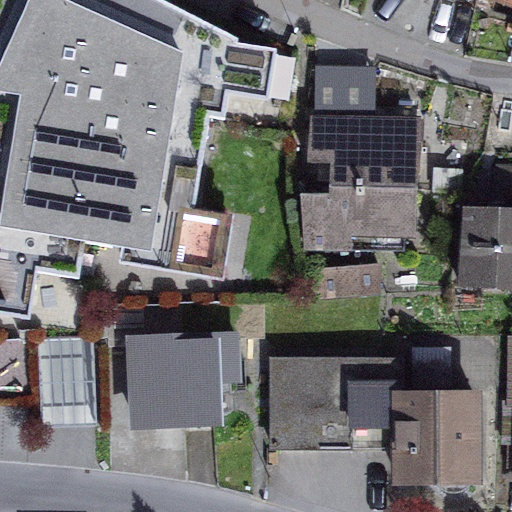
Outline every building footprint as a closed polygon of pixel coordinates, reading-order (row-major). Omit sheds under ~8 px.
[(95,29),(107,0),(0,0),(0,78),(3,80),(0,95),(0,268),(37,274),(79,281),(85,244),(122,251),(187,261),(195,212),(210,119),(225,121),(229,96),(237,47),(238,43),(154,0),(129,0),(112,36),(95,29)] [(107,0),(95,29),(112,36),(129,0),(107,0)] [(229,96),(268,103),(277,53),(237,47),(229,96)] [(332,187),(409,191),(413,120),(313,120),(310,163),(333,164),(332,187)] [(460,284),(511,289),(511,170),(494,170),(493,204),(507,204),(507,215),(465,214),(460,284)] [(373,233),(407,234),(409,191),(332,187),(332,197),(305,198),(309,248),(373,250),(373,233)] [(120,266),(223,283),(234,218),(195,212),(187,261),(122,251),(120,266)] [(373,250),(406,251),(407,234),(373,233),(373,250)] [(0,316),(30,321),(37,274),(0,268),(0,316)] [(383,296),(381,270),(314,274),(316,300),(383,296)] [(236,339),(133,343),(136,426),(217,423),(215,383),(237,382),(236,339)] [(449,387),(449,352),(414,352),(414,387),(449,387)] [(401,362),(273,362),(272,449),(318,449),(318,428),(398,427),(398,448),(398,481),(435,481),(445,492),(457,494),(475,481),(475,398),(401,399),(401,362)] [(318,449),(398,448),(398,427),(318,428),(318,449)]
